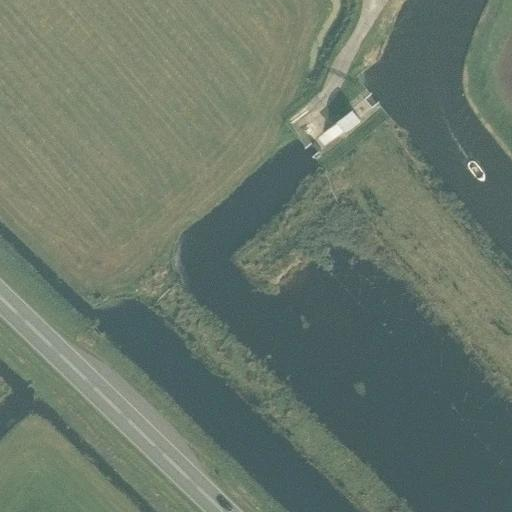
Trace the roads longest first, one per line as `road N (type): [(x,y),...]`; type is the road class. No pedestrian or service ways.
road 1 (trunk): [(221,511),(0,298)]
road 2 (track): [(378,0),(332,97),(301,118)]
